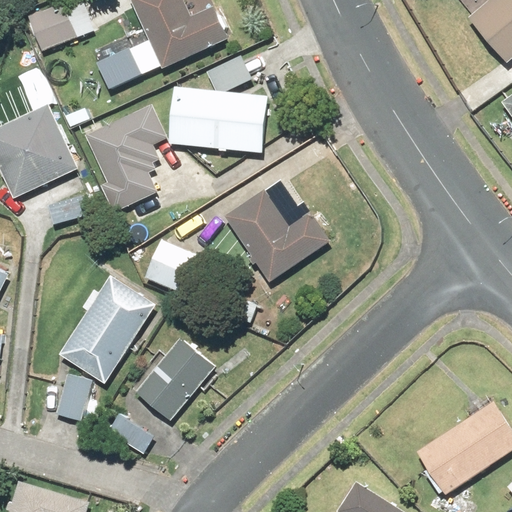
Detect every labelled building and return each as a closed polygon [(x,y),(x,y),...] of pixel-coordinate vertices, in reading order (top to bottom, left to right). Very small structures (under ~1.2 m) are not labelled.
[(193,0),(138,0),(172,71),(239,40),(223,4),(201,15),(193,0)] [(511,0),(495,0),(476,16),(511,59),(511,0)] [(70,5),(32,19),(45,54),(83,40),(70,5)] [(185,88),(180,144),(270,153),(276,97),(185,88)] [(57,103),(0,129),(0,154),(21,200),(88,169),(57,103)] [(158,106),(94,134),(116,183),(110,186),(122,212),(166,193),(157,172),(163,169),(160,163),(168,159),(161,145),(173,140),(158,106)] [(360,188),(344,199),(366,231),(382,221),(360,188)] [(274,190),(235,216),(280,283),(340,243),(319,212),(298,226),(274,190)] [(95,194),(51,207),(57,228),(101,215),(95,194)] [(169,239),(151,279),(203,303),(221,263),(169,239)] [(0,309),(17,275),(0,266),(0,309)] [(114,383),(164,305),(119,276),(69,354),(114,383)] [(242,293),(231,314),(258,329),(269,309),(242,293)] [(9,340),(0,339),(0,379),(4,380),(9,340)] [(180,422),(223,367),(186,339),(143,393),(180,422)] [(96,380),(70,373),(60,416),(86,422),(96,380)] [(453,495),(511,456),(511,417),(501,402),(425,453),(453,495)] [(157,436),(125,413),(112,431),(144,454),(157,436)] [(98,511),(102,503),(28,482),(19,511),(98,511)] [(412,511),(365,483),(347,511),(412,511)] [(481,511),(465,495),(449,509),(451,511),(481,511)]
